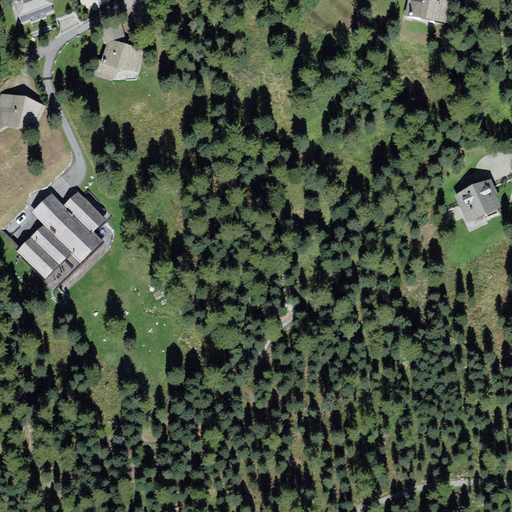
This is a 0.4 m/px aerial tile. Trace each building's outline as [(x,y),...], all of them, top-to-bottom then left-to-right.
[(54,0),(14,0),(12,1),(21,26),(59,12),(54,0)] [(452,0),(413,0),(411,18),(449,24),(452,0)] [(122,24),(106,28),(112,48),(109,63),(104,61),(97,74),(121,81),(139,75),(145,76),(150,53),(131,46),(122,24)] [(33,98),(2,94),(0,101),(0,123),(36,134),(50,108),(33,98)] [(493,182),(462,198),(476,227),(507,211),(493,182)] [(31,213),(43,225),(16,252),(45,280),(71,254),(81,264),(104,242),(95,232),(107,220),(78,191),(64,205),(52,193),(31,213)]
